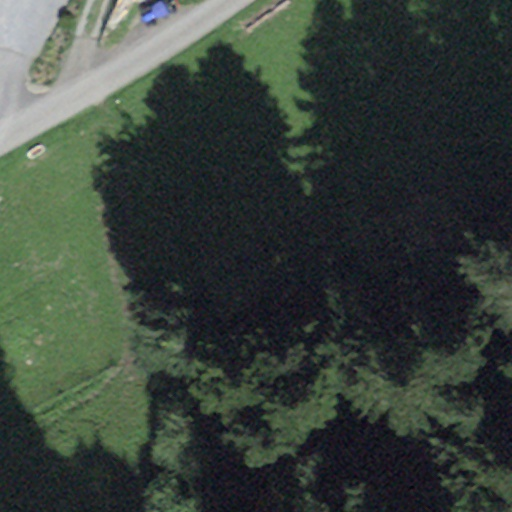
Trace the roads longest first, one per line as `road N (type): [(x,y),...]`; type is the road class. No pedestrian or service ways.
road 1 (unclassified): [(233,0),(0,140)]
road 2 (track): [(23,0),(8,50),(1,139)]
